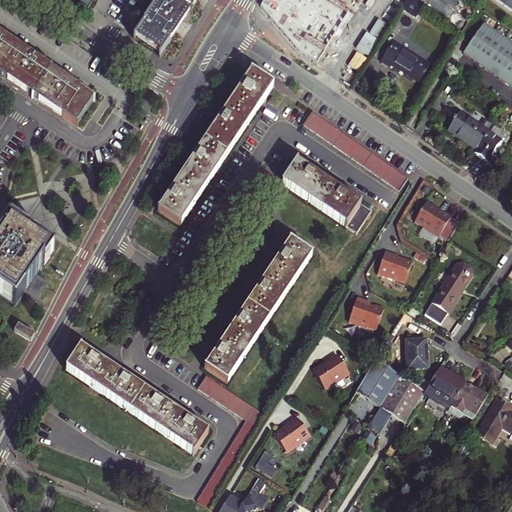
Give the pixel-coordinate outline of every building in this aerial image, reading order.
[(78,0),(77,3),(87,10),(93,0),(78,0)] [(158,0),(137,33),(163,51),(179,25),(195,0),(158,0)] [(292,0),(286,9),(335,44),(365,0),(292,0)] [(409,0),(404,9),(411,14),(418,18),(426,5),(417,0),(409,0)] [(511,0),(497,0),(511,10),(511,0)] [(511,44),(485,25),(465,54),(511,86),(511,44)] [(0,74),(75,125),(92,100),(63,81),(38,64),(39,62),(32,57),(31,59),(6,43),(7,41),(1,37),(0,38),(0,74)] [(392,64),(418,81),(428,65),(395,44),(384,62),(391,67),(392,64)] [(253,73),(160,212),(181,227),(275,88),(271,85),(256,75),(253,73)] [(319,117),(313,113),(304,126),(310,130),(319,117)] [(478,151),(489,134),(461,114),(449,131),(478,151)] [(319,117),(310,130),(316,134),(325,121),(319,117)] [(316,134),(323,138),(332,125),(325,121),(316,134)] [(323,138),(329,142),(337,130),(332,125),(323,138)] [(506,136),(493,127),(489,134),(478,151),(476,153),(490,163),(503,143),(502,143),(506,136)] [(329,142),(334,146),(343,133),(337,130),(329,142)] [(334,146),(340,150),(349,138),(343,133),(334,146)] [(340,150),(346,155),(355,142),(349,138),(340,150)] [(355,142),(346,155),(352,159),(361,146),(355,142)] [(352,159),(358,163),(367,150),(361,146),(352,159)] [(358,163),(364,167),(373,154),(367,150),(358,163)] [(370,171),(379,158),(373,154),(364,167),(370,171)] [(370,171),(377,175),(385,163),(379,158),(370,171)] [(283,185),(348,227),(362,206),(346,195),(315,175),(297,163),(283,185)] [(383,179),(391,167),(385,163),(377,175),(383,179)] [(383,179),(388,183),(397,171),(391,167),(383,179)] [(397,171),(388,183),(394,187),(403,175),(397,171)] [(403,175),(394,187),(400,192),(409,179),(403,175)] [(409,179),(400,192),(405,195),(413,181),(409,179)] [(437,215),(423,208),(413,228),(422,232),(421,234),(438,243),(439,240),(446,245),(448,242),(457,227),(449,222),(449,220),(437,214),(437,215)] [(26,289),(36,275),(52,252),(12,225),(0,241),(0,292),(16,304),(23,293),(26,289)] [(313,256),(291,242),(281,258),(259,290),(237,323),(218,351),(206,370),(228,384),(313,256)] [(400,256),(388,251),(379,274),(397,280),(397,279),(407,282),(414,262),(400,255),(400,256)] [(466,264),(458,267),(426,316),(441,326),(473,276),(472,268),(466,264)] [(36,275),(26,289),(38,297),(48,283),(36,275)] [(369,306),(371,303),(358,298),(349,323),(367,329),(368,328),(377,331),(385,309),(377,307),(376,307),(375,308),(369,306)] [(35,335),(18,325),(14,332),(31,343),(35,335)] [(426,341),(407,342),(409,369),(428,368),(426,341)] [(92,355),(82,348),(67,370),(195,455),(210,434),(195,424),(163,402),(126,378),(92,355)] [(338,355),(314,372),(326,389),(350,373),(338,355)] [(380,408),(400,376),(377,361),(357,393),(380,408)] [(466,383),(441,368),(429,387),(442,395),(439,399),(451,406),(466,383)] [(405,424),(425,393),(400,376),(380,408),(376,414),(389,422),(399,420),(405,424)] [(199,389),(206,394),(214,381),(207,377),(199,389)] [(206,394),(212,398),(220,386),(214,381),(206,394)] [(451,406),(474,420),(489,397),(466,383),(451,406)] [(216,400),(218,402),(226,390),(220,386),(212,398),(216,400)] [(226,390),(218,402),(224,406),(232,394),(226,390)] [(238,397),(232,394),(224,406),(230,410),(238,397)] [(236,414),(244,401),(238,397),(230,410),(236,414)] [(511,410),(511,407),(499,400),(478,436),(492,444),(503,427),(511,432),(511,410),(511,411),(511,410)] [(236,414),(242,418),(250,405),(244,401),(236,414)] [(242,418),(248,421),(260,430),(268,417),(264,415),(250,405),(242,418)] [(274,437),(286,454),(310,437),(298,420),(274,437)] [(260,430),(248,421),(244,427),(257,436),(260,430)] [(257,436),(244,427),(240,434),(253,442),(257,436)] [(240,434),(236,440),(249,448),(253,442),(240,434)] [(236,440),(232,446),(246,454),(249,448),(236,440)] [(232,446),(229,452),(242,460),(246,454),(232,446)] [(229,452),(225,458),(238,466),(242,460),(229,452)] [(238,466),(225,458),(221,464),(234,472),(238,466)] [(221,464),(217,470),(231,479),(234,472),(221,464)] [(217,470),(214,476),(227,484),(231,479),(217,470)] [(214,476),(210,483),(223,491),(227,484),(214,476)] [(244,505),(239,511),(253,511),(256,509),(260,511),(262,511),(269,502),(258,495),(266,481),(261,478),(244,505)] [(223,491),(210,483),(206,489),(219,497),(223,491)] [(219,497),(206,489),(202,495),(215,503),(219,497)] [(202,495),(198,502),(211,511),(215,503),(202,495)] [(231,498),(222,511),(239,511),(244,505),(231,498)]
